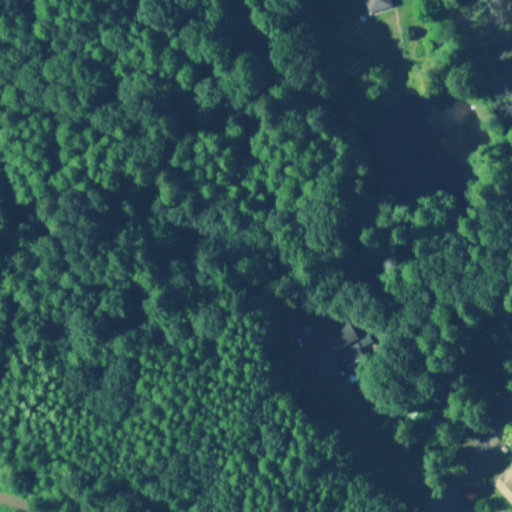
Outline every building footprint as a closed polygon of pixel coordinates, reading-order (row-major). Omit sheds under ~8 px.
[(363,0),(367,14),(393,8),(390,0),(363,0)] [(342,354),(368,341),(357,319),(331,332),(342,354)] [(348,381),(374,368),(364,349),(338,362),(348,381)] [(484,359),(486,380),(507,377),(505,356),(484,359)] [(511,465),(490,484),(511,509),(511,508),(511,465)]
